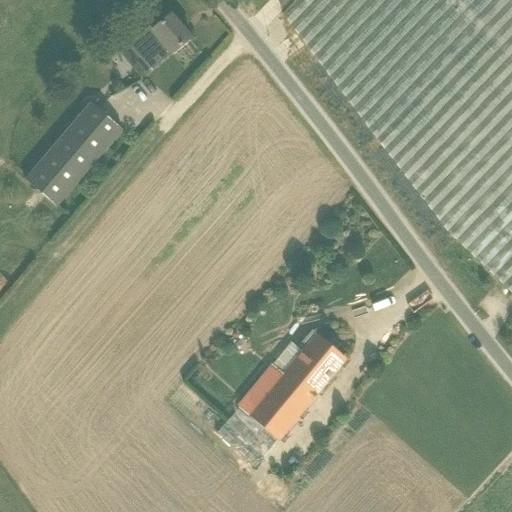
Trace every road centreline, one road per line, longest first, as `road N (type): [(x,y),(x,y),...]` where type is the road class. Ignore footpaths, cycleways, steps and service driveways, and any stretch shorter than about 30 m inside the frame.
road 1 (unclassified): [(511,372),(219,0)]
road 2 (track): [(251,39),(166,121),(0,323)]
